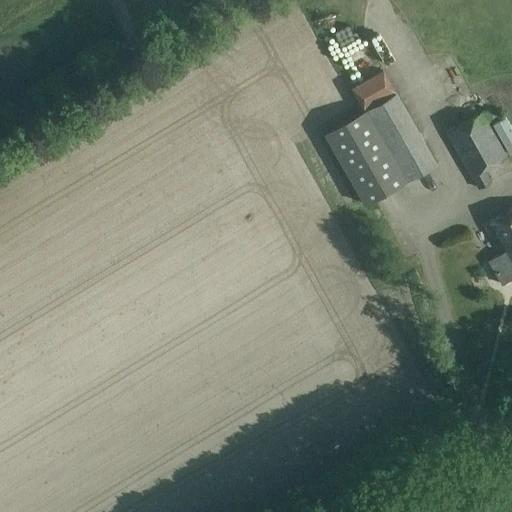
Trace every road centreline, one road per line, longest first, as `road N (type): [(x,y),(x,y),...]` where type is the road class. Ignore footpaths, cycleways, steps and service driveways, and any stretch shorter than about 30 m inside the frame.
road 1 (unclassified): [(0,129),(215,0)]
road 2 (unclassified): [(511,419),(349,511)]
